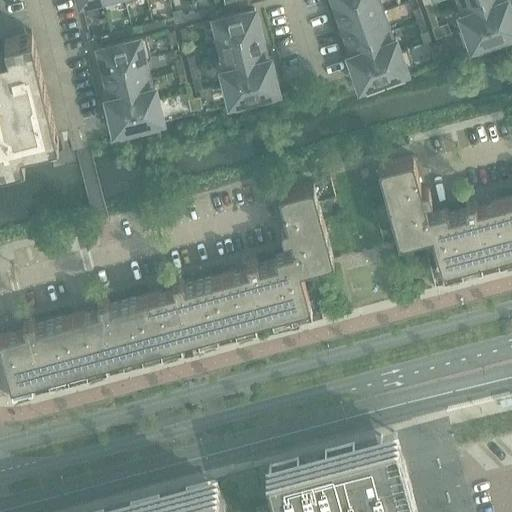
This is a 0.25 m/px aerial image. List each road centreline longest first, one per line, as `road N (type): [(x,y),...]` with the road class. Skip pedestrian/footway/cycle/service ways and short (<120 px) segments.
road 1 (secondary): [(511,308),(0,446)]
road 2 (secondary): [(0,477),(511,340)]
road 3 (residential): [(47,0),(80,129)]
